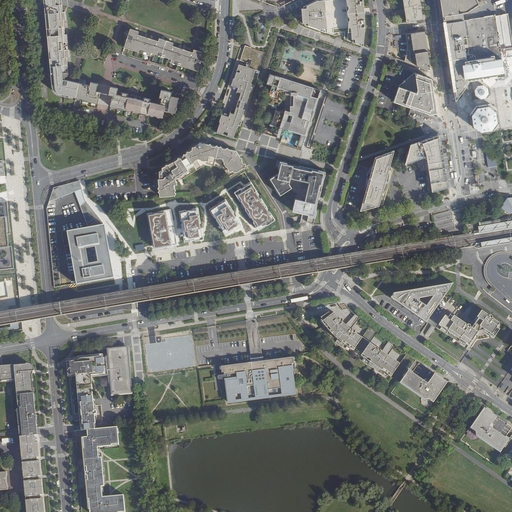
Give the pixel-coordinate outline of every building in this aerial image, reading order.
[(71,96),(75,98),(79,83),(70,81),(67,58),(70,57),(68,36),(65,35),(64,20),(66,20),(66,14),(63,14),(62,2),(61,0),(44,0),(52,85),(52,87),(53,89),(53,90),(54,91),(55,92),(56,93),(56,94),(69,97),(71,96)] [(350,41),(349,44),(363,47),(364,46),(364,41),(364,38),(365,34),(365,31),(365,27),(365,24),(364,20),(364,15),(364,11),(363,7),(363,3),(362,0),(317,0),(315,1),(325,1),(327,29),(317,29),(325,32),(333,35),(333,34),(345,33),(345,39),(350,41)] [(423,14),(420,0),(403,0),(403,1),(406,21),(420,19),(423,19),(423,14)] [(440,0),(443,13),(443,16),(468,12),(478,6),(476,2),(475,0),(440,0)] [(490,4),(488,0),(486,0),(478,6),(468,12),(443,16),(452,73),(456,102),(465,90),(465,86),(467,86),(466,80),(473,79),(477,78),(482,77),(482,78),(483,77),(488,83),(505,79),(495,14),(490,4)] [(305,23),(305,25),(306,25),(308,26),(310,27),(317,29),(327,29),(325,1),(315,1),(303,7),(304,9),(302,9),(303,23),(305,23)] [(495,14),(505,79),(511,72),(511,38),(509,12),(495,14)] [(130,30),(124,48),(150,57),(151,54),(172,60),(171,64),(198,73),(204,54),(194,51),(193,54),(191,53),(183,50),(172,47),(173,44),(160,39),(159,42),(138,36),(139,33),(130,30)] [(414,33),(407,34),(408,38),(408,41),(408,43),(408,45),(408,48),(407,50),(407,52),(407,54),(406,56),(405,57),(405,58),(405,59),(404,61),(431,70),(425,31),(414,33)] [(266,53),(245,46),(240,61),(247,63),(245,67),(238,65),(219,123),(220,123),(217,133),(233,138),(236,128),(238,128),(240,121),(241,121),(244,110),(243,109),(245,103),(246,103),(250,92),(249,91),(251,84),(255,70),(260,72),(266,53)] [(483,80),(491,88),(506,85),(511,75),(511,72),(505,79),(488,83),(483,78),(483,80)] [(302,148),(303,146),(304,140),(319,95),(320,91),(320,89),(295,81),(270,73),(267,84),(272,85),(270,90),(292,91),(291,111),(288,111),(285,111),(285,113),(276,110),(271,124),(276,126),(273,134),(278,136),(279,134),(283,136),(281,139),(281,142),(302,148)] [(401,105),(430,115),(438,114),(432,79),(415,73),(409,77),(399,85),(393,102),(401,105)] [(79,83),(75,98),(76,98),(77,99),(78,100),(79,100),(80,99),(81,99),(82,99),(83,99),(84,100),(85,101),(98,104),(101,93),(96,91),(98,84),(91,82),(90,86),(79,83)] [(485,98),(488,94),(488,88),(483,85),(478,86),(475,90),(475,95),(480,99),(485,98)] [(164,112),(174,114),(178,100),(170,98),(172,94),(162,92),(160,98),(162,99),(160,107),(149,104),(150,101),(145,100),(144,103),(127,98),(127,96),(123,95),(122,97),(116,95),(117,90),(111,89),(109,95),(113,96),(110,107),(124,111),(124,110),(142,114),(141,115),(146,117),(147,115),(163,119),(164,112)] [(472,127),(481,133),(483,133),(488,132),(494,131),(499,124),(496,108),(489,104),(476,106),(471,115),(472,127)] [(432,192),(449,188),(446,172),(443,152),(442,141),(441,134),(426,139),(411,145),(406,164),(425,158),(427,159),(432,192)] [(237,151),(205,143),(200,142),(197,145),(189,152),(182,157),(178,160),(170,164),(163,168),(163,169),(160,171),(161,179),(159,179),(161,196),(176,195),(175,185),(178,184),(177,182),(176,181),(177,180),(177,177),(180,176),(182,179),(204,165),(213,167),(213,166),(223,168),(229,177),(243,168),(245,168),(246,163),(244,163),(237,151)] [(494,150),(486,151),(487,160),(489,167),(497,166),(494,150)] [(395,151),(375,158),(373,166),(372,169),(366,191),(364,197),(361,207),(369,209),(379,206),(382,199),(383,195),(383,193),(389,172),(389,171),(390,167),(395,151)] [(293,165),(291,164),(291,166),(287,164),(287,163),(285,163),(279,162),(278,168),(279,168),(278,174),(270,178),(280,194),(288,189),(291,187),(288,183),(290,177),(308,181),(304,200),(295,198),(292,210),(313,215),(316,203),(314,203),(319,184),(321,184),(324,172),(311,169),(310,171),(292,167),(293,165)] [(288,189),(295,198),(304,200),(308,181),(290,177),(288,183),(291,187),(288,189)] [(275,219),(251,183),(235,193),(259,230),(275,219)] [(225,199),(209,209),(226,236),(242,225),(225,199)] [(509,201),(505,206),(504,204),(501,208),(505,212),(511,210),(511,200),(511,201),(509,201)] [(198,207),(179,210),(184,242),(203,238),(198,207)] [(171,208),(146,213),(153,248),(177,244),(171,208)] [(0,248),(9,247),(5,217),(0,217),(0,248)] [(87,223),(66,227),(76,283),(77,286),(115,280),(111,257),(104,220),(87,223)] [(511,221),(477,228),(478,235),(511,228),(511,221)] [(511,237),(480,243),(481,249),(511,243),(511,237)] [(452,285),(392,296),(390,299),(426,323),(452,285)] [(460,338),(472,346),(476,340),(489,338),(491,336),(493,337),(499,327),(500,326),(500,325),(500,324),(500,323),(499,323),(492,318),(492,317),(492,316),(492,315),(491,314),(490,314),(489,314),(488,314),(487,314),(481,310),(477,317),(478,318),(471,327),(470,326),(470,325),(469,324),(469,323),(467,323),(466,323),(465,323),(450,313),(447,318),(444,315),(438,324),(448,330),(447,331),(459,339),(460,338)] [(322,319),(323,321),(331,314),(328,311),(322,316),(323,317),(322,319)] [(331,314),(323,321),(332,331),(333,330),(344,340),(343,341),(354,348),(362,336),(355,331),(355,330),(354,329),(353,328),(352,328),(351,329),(343,321),(343,320),(343,319),(342,318),(341,317),(340,317),(339,317),(334,312),(331,314)] [(394,373),(401,363),(381,349),(381,348),(381,347),(380,347),(379,346),(378,346),(377,346),(371,342),(362,354),(382,368),(384,366),(394,373)] [(132,394),(128,346),(128,345),(124,346),(105,349),(106,354),(108,375),(110,396),(132,394)] [(88,430),(96,429),(94,414),(97,414),(96,410),(94,410),(91,376),(108,375),(106,354),(82,356),(80,356),(78,357),(76,358),(75,359),(74,361),(72,361),(67,361),(69,377),(76,376),(80,418),(81,430),(88,430)] [(222,373),(224,372),(223,368),(291,359),(292,364),(294,364),(293,357),(263,361),(251,362),(221,366),(222,373)] [(224,379),(227,402),(296,393),(292,364),(291,359),(223,368),(224,372),(224,375),(224,379)] [(17,404),(33,394),(33,393),(32,393),(30,373),(30,371),(34,371),(34,370),(34,368),(33,367),(33,366),(32,365),(31,365),(30,364),(29,364),(28,363),(26,364),(21,365),(21,364),(6,365),(6,366),(2,366),(1,367),(0,366),(0,365),(0,382),(1,382),(1,381),(16,379),(18,402),(17,402),(17,404)] [(436,401),(449,383),(450,382),(435,372),(429,381),(409,369),(401,381),(427,398),(431,398),(436,401)] [(15,382),(17,402),(18,402),(16,379),(1,381),(1,382),(1,383),(15,382)] [(33,394),(17,404),(18,409),(19,421),(20,429),(22,429),(23,436),(38,434),(37,429),(37,427),(37,426),(36,421),(35,422),(34,416),(35,414),(34,413),(34,411),(34,408),(35,408),(33,394)] [(502,452),(511,440),(491,426),(498,416),(485,407),(472,427),(476,430),(476,434),(502,452)] [(96,429),(88,430),(89,437),(83,438),(85,459),(100,457),(99,447),(113,445),(112,444),(119,443),(118,427),(96,429)] [(21,436),(20,436),(22,458),(23,457),(24,461),(22,461),(24,477),(25,477),(25,480),(24,481),(25,496),(27,496),(27,499),(26,500),(27,511),(45,511),(44,497),(42,497),(42,496),(42,494),(43,493),(42,479),(40,479),(40,477),(40,475),(42,475),(40,460),(38,460),(38,458),(38,456),(40,456),(39,448),(38,434),(23,436),(21,436)] [(105,486),(102,457),(100,457),(85,459),(86,473),(90,509),(92,509),(91,511),(121,511),(126,511),(124,495),(104,497),(103,486),(105,486)] [(8,471),(0,472),(0,490),(9,489),(8,486),(7,482),(7,479),(8,471)]
